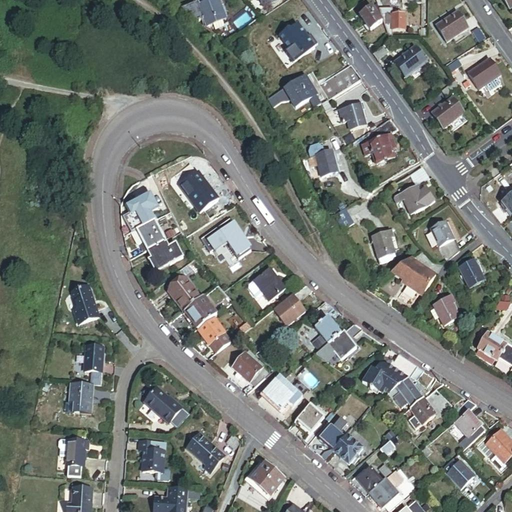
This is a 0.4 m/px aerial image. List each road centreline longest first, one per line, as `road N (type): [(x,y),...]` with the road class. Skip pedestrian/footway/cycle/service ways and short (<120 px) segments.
road 1 (tertiary): [(511,407),(325,281),(197,122),(171,114),(126,128),(109,153),(103,206),(128,297),(180,360),(355,511)]
road 2 (track): [(325,281),(317,241),(259,129),(183,37),(136,0)]
road 3 (tertiary): [(315,0),(448,180)]
road 4 (track): [(0,79),(111,101),(137,121)]
